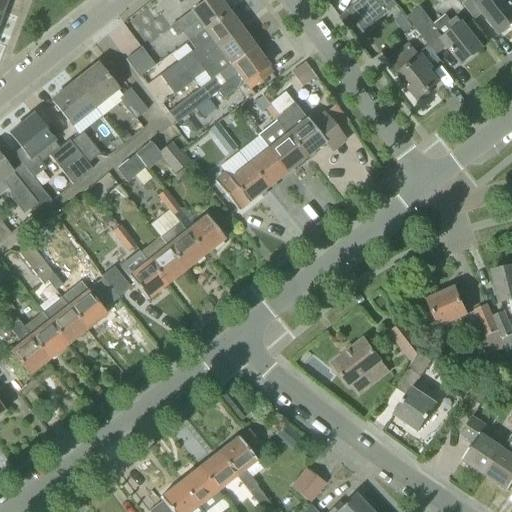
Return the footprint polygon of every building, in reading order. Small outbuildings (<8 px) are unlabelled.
[(182,33),(189,42),(228,13),(217,0),(207,0),(191,12),(192,12),(170,28),(177,37),(182,33)] [(398,7),(392,0),(359,0),(348,12),(364,33),(398,7)] [(487,0),(478,7),(483,14),(500,35),(511,26),(511,4),(508,0),(487,0)] [(433,26),(419,8),(406,18),(436,55),(447,46),(462,65),(482,50),(463,24),(462,25),(458,19),(452,23),(446,16),(433,26)] [(195,51),(190,54),(197,63),(241,31),(228,13),(189,42),(195,51)] [(241,31),(197,63),(204,74),(210,81),(231,66),(254,49),(241,31)] [(155,67),(150,61),(141,49),(125,60),(139,79),(155,67)] [(208,99),(218,92),(223,99),(244,84),(249,90),(272,73),(254,49),(231,66),(210,81),(200,88),(208,99)] [(430,94),(428,92),(439,84),(429,72),(432,70),(422,57),(398,76),(418,101),(421,98),(423,100),(430,94)] [(187,71),(180,62),(160,77),(167,86),(187,71)] [(302,83),(313,75),(305,64),(294,72),(302,83)] [(97,65),(74,83),(94,109),(117,90),(97,65)] [(194,81),(187,71),(167,86),(174,96),(194,81)] [(94,109),(74,83),(51,102),(71,127),(94,109)] [(130,89),(117,99),(135,121),(147,111),(130,89)] [(199,89),(183,101),(168,114),(176,124),(208,100),(199,89)] [(258,100),(266,110),(273,104),(265,94),(258,100)] [(266,110),(287,135),(305,159),(324,144),(331,152),(345,140),(325,115),(311,126),(306,120),(296,108),(284,117),(273,104),(266,110)] [(33,179),(45,169),(34,156),(53,141),(33,116),(9,135),(20,148),(13,154),(21,164),(33,179)] [(221,145),(228,140),(220,130),(213,135),(221,145)] [(88,164),(100,154),(82,132),(70,142),(88,164)] [(286,174),(305,159),(287,135),(267,150),(286,174)] [(228,140),(221,145),(229,155),(236,150),(228,140)] [(69,141),(58,150),(49,157),(72,186),(92,170),(88,164),(70,142),(69,141)] [(175,174),(187,165),(170,144),(159,153),(175,174)] [(267,150),(248,166),(267,189),(286,174),(267,150)] [(52,202),(33,179),(21,164),(12,172),(0,156),(0,182),(2,182),(8,191),(9,198),(23,215),(29,210),(34,216),(52,202)] [(127,184),(146,169),(135,156),(116,170),(127,184)] [(238,211),(247,205),(267,189),(248,166),(230,180),(225,174),(215,182),(238,211)] [(131,203),(119,186),(109,193),(121,210),(131,203)] [(173,200),(165,191),(157,197),(165,206),(173,200)] [(180,210),(173,200),(165,206),(172,216),(180,210)] [(206,217),(186,232),(204,256),(224,240),(206,217)] [(1,223),(0,220),(0,243),(11,235),(1,223)] [(160,238),(185,271),(204,256),(186,232),(179,223),(160,238)] [(113,233),(120,243),(127,237),(120,227),(113,233)] [(135,247),(127,237),(120,243),(128,253),(135,247)] [(140,253),(148,262),(166,286),(185,271),(160,238),(140,253)] [(48,282),(55,277),(30,245),(18,254),(43,286),(48,282)] [(166,286),(148,262),(128,278),(146,301),(166,286)] [(114,267),(102,277),(118,297),(130,288),(114,267)] [(511,267),(492,273),(500,304),(509,302),(511,315),(511,267)] [(55,277),(48,282),(56,292),(63,286),(55,277)] [(106,307),(118,297),(102,277),(90,286),(106,307)] [(88,292),(80,297),(73,288),(61,298),(68,307),(86,331),(106,315),(88,292)] [(440,327),(444,336),(459,330),(471,325),(455,289),(428,300),(433,312),(421,317),(428,331),(439,326),(440,327)] [(68,307),(61,298),(42,313),(49,322),(67,346),(86,331),(68,307)] [(0,303),(0,314),(3,317),(10,312),(2,302),(0,303)] [(503,340),(493,317),(487,305),(475,311),(493,354),(506,348),(503,340)] [(10,312),(3,317),(10,327),(11,327),(18,322),(10,312)] [(493,317),(503,340),(506,348),(507,348),(510,356),(511,355),(511,331),(504,312),(493,317)] [(67,346),(49,322),(42,313),(23,328),(48,361),(67,346)] [(23,328),(18,322),(11,327),(10,327),(8,329),(20,345),(10,353),(28,376),(48,361),(23,328)] [(403,344),(395,332),(384,340),(404,368),(410,364),(422,348),(416,335),(403,344)] [(364,340),(332,364),(350,387),(381,362),(364,340)] [(412,389),(420,378),(435,357),(423,349),(408,370),(396,388),(407,396),(394,415),(419,432),(437,406),(412,389)] [(0,360),(0,372),(9,384),(18,376),(4,357),(0,360)] [(0,415),(5,412),(0,405),(0,390),(9,384),(0,372),(0,415)] [(479,405),(492,389),(480,380),(468,396),(479,405)] [(462,461),(485,476),(503,450),(480,434),(486,426),(472,417),(460,435),(474,443),(462,461)] [(236,477),(257,503),(263,497),(256,488),(257,487),(244,471),(267,454),(249,432),(239,440),(238,438),(218,454),(236,477)] [(511,436),(503,450),(485,476),(508,492),(511,486),(511,436)] [(217,492),(236,477),(218,454),(199,469),(217,492)] [(179,484),(198,507),(201,511),(205,511),(222,499),(217,492),(199,469),(179,484)] [(291,489),(301,496),(316,477),(306,470),(291,489)] [(325,484),(316,477),(301,496),(310,504),(325,484)] [(169,511),(191,511),(198,507),(179,484),(159,499),(169,511)] [(338,504),(328,511),(371,511),(374,509),(366,501),(363,504),(354,495),(341,507),(338,504)] [(263,497),(257,503),(263,511),(265,511),(272,507),(263,497)]
